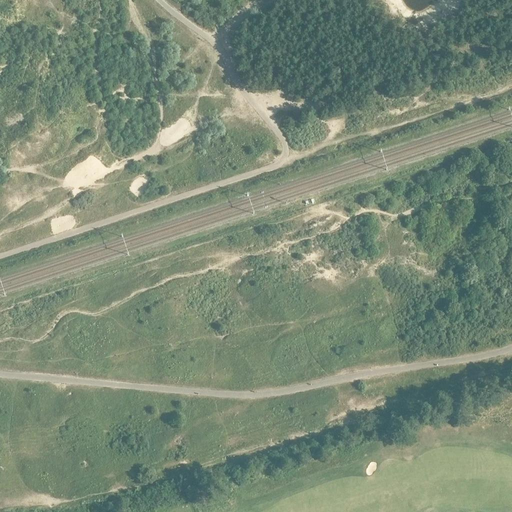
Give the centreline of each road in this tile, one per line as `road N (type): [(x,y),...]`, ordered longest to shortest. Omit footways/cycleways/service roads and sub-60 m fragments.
road 1 (unknown): [(0,342),(43,341),(64,315),(97,313),(234,255),(336,230),(367,209),(396,219),(511,186)]
road 2 (unknown): [(129,0),(162,124),(146,150),(0,235)]
